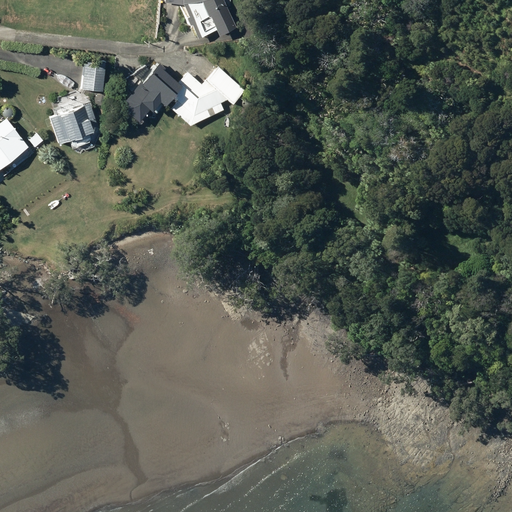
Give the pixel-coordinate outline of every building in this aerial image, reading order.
[(162,0),(162,1),(178,2),(183,14),(181,15),(184,23),(187,22),(192,36),(211,28),(213,34),(231,26),(220,0),(162,0)] [(83,58),(80,88),(100,89),(103,60),(83,58)] [(174,82),(162,72),(164,69),(156,62),(154,65),(151,62),(118,98),(119,107),(133,120),(143,109),(145,110),(147,108),(151,111),(158,103),(159,104),(167,94),(173,100),(167,107),(186,124),(221,109),(217,102),(224,98),(229,102),(241,89),(214,65),(198,83),(184,71),(174,82)] [(86,102),(47,117),(56,142),(85,132),(87,137),(97,134),(86,102)] [(0,149),(17,137),(2,117),(0,118),(0,149)] [(34,132),(26,139),(33,146),(40,139),(34,132)]
